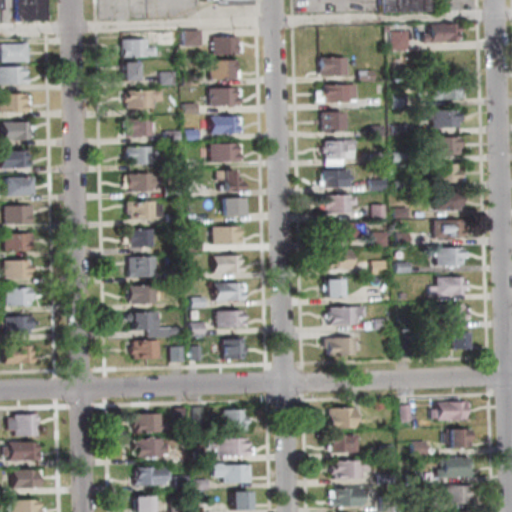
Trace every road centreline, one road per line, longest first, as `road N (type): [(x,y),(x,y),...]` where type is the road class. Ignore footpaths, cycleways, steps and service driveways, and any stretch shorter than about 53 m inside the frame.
road 1 (residential): [(289,511),(273,0)]
road 2 (residential): [(86,511),(70,0)]
road 3 (residential): [(0,389),(511,375)]
road 4 (residential): [(511,490),(496,0)]
